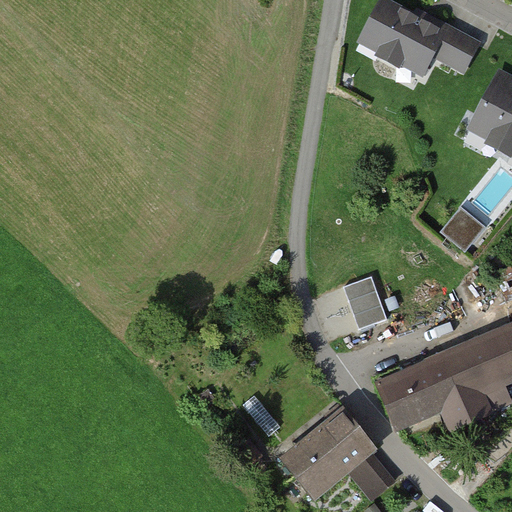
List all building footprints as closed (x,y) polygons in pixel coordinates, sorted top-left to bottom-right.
[(443,33),(384,2),(361,46),(420,77),(432,56),(464,72),(478,45),(446,28),(443,33)] [(511,86),(499,80),(473,129),(493,139),(490,145),(510,156),(511,152),(511,86)] [(462,211),(445,233),(466,250),(483,229),(462,211)] [(388,320),(372,278),(344,288),(360,331),(388,320)] [(405,368),(375,381),(396,429),(445,409),(454,429),(511,404),(502,383),(511,379),(511,331),(408,376),(405,368)] [(281,429),(255,397),(244,406),(270,438),(281,429)] [(346,412),(283,462),(313,500),(348,472),(373,452),(376,450),(346,412)] [(260,459),(247,443),(235,453),(248,469),(260,459)] [(397,481),(373,452),(348,472),(373,502),(397,481)]
